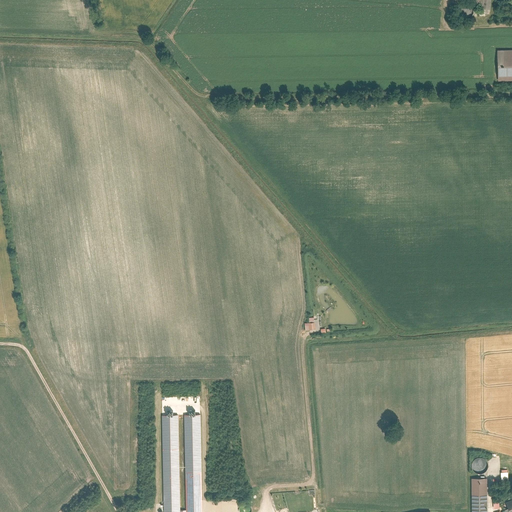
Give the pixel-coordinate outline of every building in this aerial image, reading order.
[(511,48),(494,50),(495,80),(511,79),(511,48)] [(315,329),(314,317),(308,317),(309,322),(304,323),(304,330),(315,329)] [(177,414),(162,414),(163,511),(202,511),(200,413),(184,414),(186,509),(180,509),(177,414)] [(475,470),(481,470),(481,471),(487,471),(487,458),(473,458),(473,467),(475,467),(475,470)] [(484,511),(484,494),(468,495),(468,511),(484,511)] [(511,497),(503,501),(508,511),(511,510),(511,497)]
